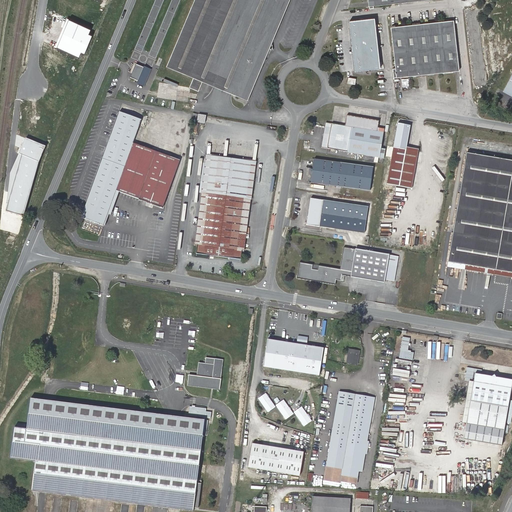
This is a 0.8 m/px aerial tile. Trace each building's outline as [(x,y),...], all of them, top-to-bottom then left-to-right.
[(193,0),(166,66),(193,77),(189,87),(198,91),(202,81),(247,100),(289,0),(193,0)] [(380,68),(374,18),(349,21),(355,71),(380,68)] [(90,29),(68,20),(57,46),(77,56),(79,52),(83,54),(90,36),(88,34),(90,29)] [(397,77),(460,70),(454,20),(391,27),(397,77)] [(144,87),(151,70),(151,69),(144,66),(143,68),(136,65),(131,78),(138,81),(137,84),(144,87)] [(511,73),(503,91),(511,95),(511,73)] [(142,120),(120,113),(104,157),(82,218),(104,226),(117,192),(163,208),(180,161),(134,144),(142,120)] [(196,122),(204,123),(205,114),(197,113),(196,122)] [(372,120),(346,115),(344,126),(326,123),(322,147),(372,156),(375,132),(370,131),(372,120)] [(380,148),(384,129),(377,128),(378,121),(372,120),(370,131),(375,132),(372,156),(385,158),(387,149),(380,148)] [(40,162),(46,147),(28,139),(21,154),(11,172),(9,192),(12,194),(8,211),(25,217),(40,162)] [(417,153),(393,148),(388,183),(412,187),(417,153)] [(448,261),(497,270),(511,183),(511,160),(467,153),(448,261)] [(204,192),(196,246),(196,253),(240,260),(241,252),(248,198),(252,199),(257,161),(206,155),(201,192),(204,192)] [(372,167),(314,159),(311,183),(370,190),(372,167)] [(511,183),(497,270),(511,272),(511,183)] [(194,245),(196,246),(204,192),(201,192),(194,245)] [(248,198),(241,252),(245,253),(252,199),(248,198)] [(367,207),(311,199),(307,224),(364,232),(367,207)] [(313,265),(300,263),(297,278),(335,284),(335,280),(341,281),(342,275),(384,282),(385,280),(389,256),(344,248),(341,270),(318,266),(318,270),(312,269),(313,265)] [(389,256),(385,280),(395,281),(399,257),(389,256)] [(411,338),(403,337),(400,358),(413,360),(414,352),(408,352),(411,338)] [(320,375),(325,348),(270,338),(265,366),(320,375)] [(359,351),(349,349),(346,361),(356,363),(359,351)] [(221,379),(224,360),(207,358),(206,364),(200,363),(199,376),(190,375),(189,385),(220,389),(221,379)] [(500,444),(511,379),(475,372),(462,437),(500,444)] [(336,403),(353,406),(355,394),(339,392),(336,403)] [(274,406),(265,393),(259,398),(268,410),(274,406)] [(374,397),(355,394),(353,406),(342,468),(341,473),(357,476),(358,471),(368,414),(371,414),(374,397)] [(28,428),(200,449),(204,420),(189,418),(48,401),(32,399),(28,428)] [(292,413),(283,400),(277,405),(286,417),(292,413)] [(342,468),(353,406),(336,403),(325,465),(342,468)] [(191,405),(189,418),(204,420),(204,417),(213,418),(214,412),(208,410),(208,408),(191,405)] [(311,420),(302,407),(295,412),(304,424),(311,420)] [(362,471),(371,414),(368,414),(358,471),(362,471)] [(28,428),(15,426),(11,457),(35,460),(32,490),(42,491),(181,509),(192,510),(193,506),(199,507),(202,481),(196,480),(198,465),(200,449),(28,428)] [(304,450),(252,442),(248,465),(300,474),(304,450)] [(341,473),(342,468),(325,465),(322,479),(340,482),(340,480),(356,483),(357,476),(341,473)] [(348,511),(350,498),(312,496),(311,511),(348,511)]
